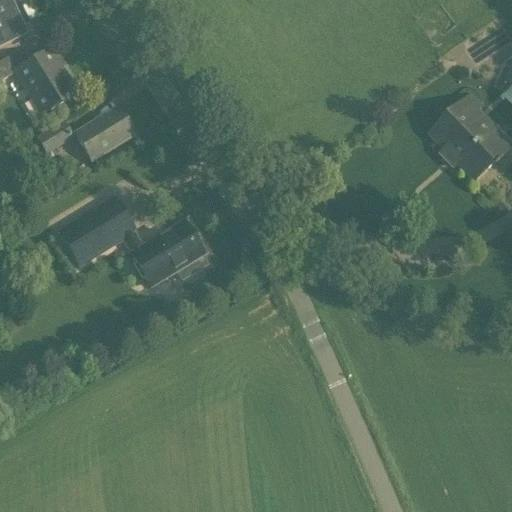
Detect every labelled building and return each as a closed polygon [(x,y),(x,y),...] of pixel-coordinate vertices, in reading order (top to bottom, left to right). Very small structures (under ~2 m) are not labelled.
[(0,0),(0,49),(27,36),(10,0),(0,0)] [(0,83),(15,73),(30,99),(33,97),(43,114),(40,115),(42,119),(74,100),(72,96),(69,98),(55,75),(61,72),(51,54),(24,70),(15,54),(0,63),(0,83)] [(460,166),(473,179),(491,162),(494,166),(509,152),(476,117),(481,112),(470,100),(432,136),(447,152),(442,157),(455,171),(460,166)] [(117,112),(74,138),(90,164),(132,138),(117,112)] [(36,141),(46,156),(73,140),(63,124),(36,141)] [(135,237),(137,236),(113,201),(55,233),(78,271),(122,245),(131,258),(132,258),(150,289),(174,275),(179,283),(204,268),(199,260),(201,258),(182,227),(143,251),(135,237)] [(19,212),(0,222),(0,229),(5,238),(27,226),(19,212)]
